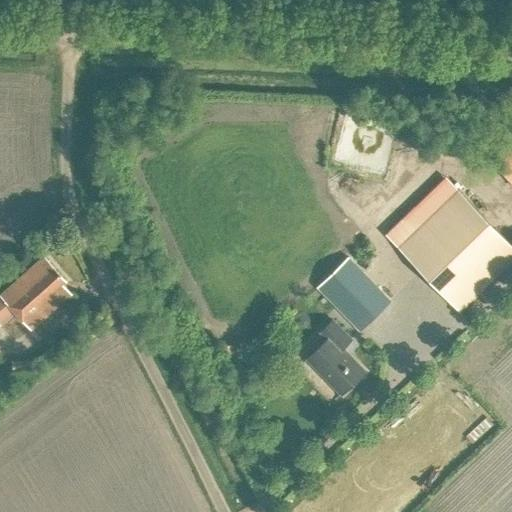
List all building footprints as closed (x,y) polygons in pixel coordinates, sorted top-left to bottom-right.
[(511,152),(498,166),(511,181),(511,152)] [(511,261),(511,246),(458,190),(398,248),(459,311),(511,261)] [(0,314),(4,319),(14,311),(31,330),(71,294),(62,283),(66,280),(44,256),(0,295),(0,314)] [(351,256),(319,288),(362,332),(394,300),(351,256)] [(320,332),(327,339),(307,358),(342,394),(364,372),(341,348),(351,339),(332,320),(320,332)]
